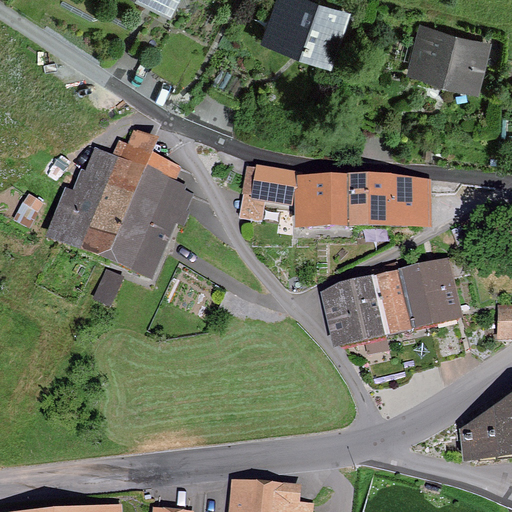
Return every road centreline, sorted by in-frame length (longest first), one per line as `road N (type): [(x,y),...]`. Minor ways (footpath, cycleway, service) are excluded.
road 1 (tertiary): [(381,441),(0,488)]
road 2 (residential): [(178,131),(314,166),(511,182)]
road 3 (residential): [(288,303),(511,197)]
road 4 (residential): [(0,10),(178,131)]
road 5 (residential): [(178,131),(203,193),(288,303)]
road 6 (residential): [(288,303),(344,363),(381,441)]
road 7 (tertiary): [(511,366),(381,441)]
